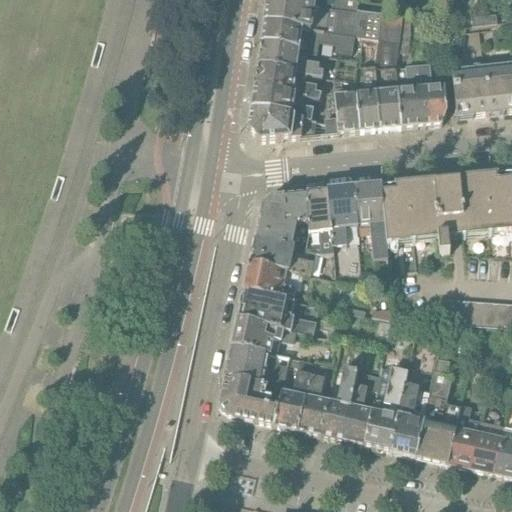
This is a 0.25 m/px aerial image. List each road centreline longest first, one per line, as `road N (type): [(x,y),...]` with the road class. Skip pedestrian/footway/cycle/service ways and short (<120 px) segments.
road 1 (unknown): [(75,0),(0,222),(2,0)]
road 2 (tertiary): [(197,163),(174,281),(110,511)]
road 3 (residential): [(247,175),(186,453)]
road 4 (residential): [(247,175),(511,148)]
road 5 (residential): [(441,511),(186,453)]
road 6 (tertiary): [(226,0),(197,163)]
